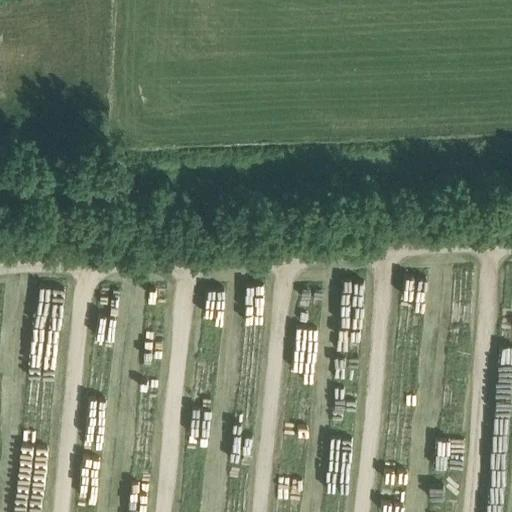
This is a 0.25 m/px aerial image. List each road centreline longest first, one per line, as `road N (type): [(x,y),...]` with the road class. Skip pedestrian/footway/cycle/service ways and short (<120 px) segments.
road 1 (unknown): [(488,252),(468,511)]
road 2 (unknown): [(381,257),(361,511)]
road 3 (unknown): [(284,262),(258,511)]
road 4 (unknown): [(77,272),(61,511)]
